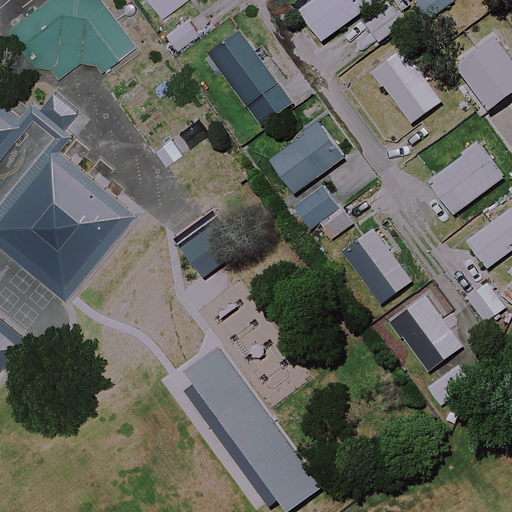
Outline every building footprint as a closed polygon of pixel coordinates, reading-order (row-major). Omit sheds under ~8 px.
[(199,134),(99,0),(33,0),(0,24),(0,35),(38,86),(70,64),(93,70),(161,162),(199,134)] [(187,0),(149,0),(163,18),(187,0)] [(376,4),(372,0),(317,0),(301,12),(324,43),(376,4)] [(455,0),(419,0),(414,4),(430,27),(460,6),(455,0)] [(405,26),(395,11),(370,29),(380,43),(405,26)] [(198,34),(188,20),(167,35),(178,49),(198,34)] [(511,82),(511,29),(467,62),(492,96),(511,82)] [(296,103),(243,30),(209,55),(263,128),(296,103)] [(416,73),(400,52),(373,72),(413,125),(442,103),(419,71),(416,73)] [(67,112),(46,93),(25,117),(46,136),(67,112)] [(0,142),(15,126),(0,113),(0,142)] [(347,158),(321,124),(272,161),(297,195),(347,158)] [(128,214),(43,141),(0,189),(0,260),(50,303),(128,214)] [(506,178),(478,142),(463,153),(466,156),(431,182),(456,215),(506,178)] [(230,186),(202,148),(168,173),(197,211),(230,186)] [(355,223),(324,185),(296,208),(313,230),(321,224),(334,240),(355,223)] [(490,269),(511,252),(511,210),(470,242),(490,269)] [(207,216),(167,246),(193,281),(233,251),(207,216)] [(415,282),(375,229),(344,253),(384,305),(415,282)] [(508,309),(490,283),(469,298),(486,323),(508,309)] [(427,297),(394,322),(390,325),(403,342),(406,339),(431,372),(465,347),(427,297)] [(0,387),(43,337),(0,299),(0,387)] [(473,385),(461,367),(430,389),(442,406),(473,385)]
